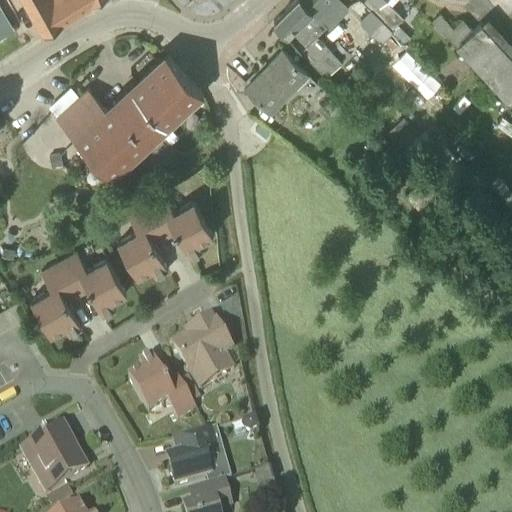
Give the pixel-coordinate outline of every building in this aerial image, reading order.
[(25,0),(45,33),(96,0),(25,0)] [(326,77),(342,61),(317,35),(327,26),(326,25),(346,6),(339,0),(293,0),(273,21),(326,77)] [(362,0),(369,7),(393,31),(393,30),(391,28),(401,18),(383,0),(362,0)] [(382,41),(393,31),(369,7),(358,19),(367,28),(374,34),(382,41)] [(453,27),(439,13),(431,20),(445,37),(447,36),(511,106),(511,41),(488,15),(474,29),(462,18),(453,27)] [(0,34),(8,29),(2,20),(0,21),(0,34)] [(411,47),(395,60),(426,98),(442,85),(411,47)] [(271,111),(307,74),(282,49),(246,86),(271,111)] [(112,177),(203,93),(168,54),(109,109),(87,87),(79,95),(56,115),(55,116),(112,177)] [(79,95),(71,86),(49,107),(56,115),(79,95)] [(404,114),(384,131),(402,151),(421,133),(404,114)] [(271,131),(259,122),(255,128),(266,136),(271,131)] [(61,154),(52,147),(45,156),(54,163),(61,154)] [(146,203),(164,236),(175,230),(190,257),(202,250),(199,243),(213,235),(193,200),(174,211),(164,193),(146,203)] [(153,242),(164,236),(146,203),(127,213),(137,231),(117,242),(137,277),(152,269),(155,276),(168,269),(153,242)] [(4,247),(2,256),(14,258),(16,249),(4,247)] [(59,261),(77,294),(88,288),(103,315),(116,307),(112,301),(126,292),(107,257),(87,269),(77,251),(59,261)] [(67,300),(77,294),(59,261),(41,271),(51,289),(31,300),(50,335),(65,327),(69,334),(82,327),(67,300)] [(214,324),(211,319),(185,334),(188,339),(173,347),(190,377),(191,377),(199,391),(233,371),(225,357),(232,353),(215,324),(214,324)] [(166,385),(151,358),(138,365),(142,372),(128,380),(147,415),(167,404),(177,422),(195,411),(177,379),(166,385)] [(258,431),(254,418),(241,422),(245,432),(250,434),(258,431)] [(211,477),(206,462),(218,458),(211,432),(210,431),(173,442),(176,455),(166,458),(174,488),(207,478),(210,486),(223,482),(232,479),(229,471),(211,477)] [(70,455),(58,432),(28,449),(45,478),(38,482),(45,495),(87,471),(76,452),(70,455)] [(223,482),(210,486),(188,492),(192,505),(183,508),(184,511),(217,511),(231,508),(223,482)] [(52,507),(72,495),(67,487),(47,498),(52,507)]
